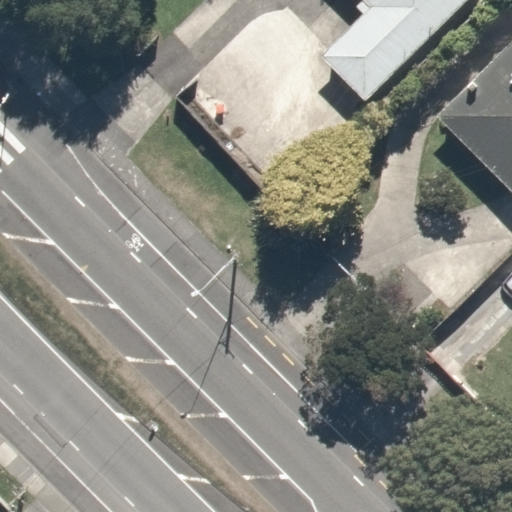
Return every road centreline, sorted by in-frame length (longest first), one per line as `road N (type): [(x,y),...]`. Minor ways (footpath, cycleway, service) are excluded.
road 1 (secondary): [(0,157),(355,511)]
road 2 (secondary): [(173,511),(0,329)]
